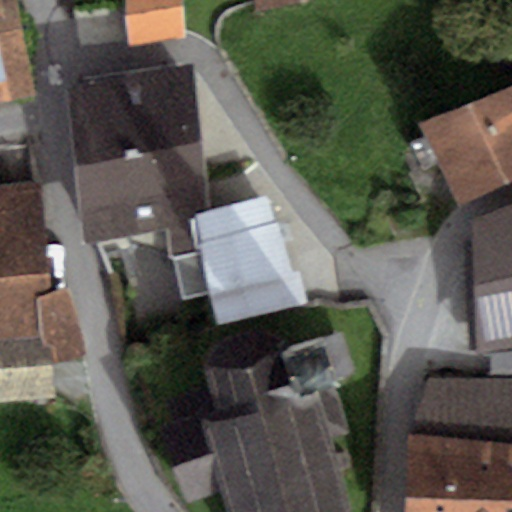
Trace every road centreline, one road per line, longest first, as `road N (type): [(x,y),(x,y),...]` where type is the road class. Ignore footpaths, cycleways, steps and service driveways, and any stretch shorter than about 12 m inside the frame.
road 1 (residential): [(158,511),(97,401),(51,71),(32,0)]
road 2 (residential): [(511,196),(463,218),(419,310),(400,398),(390,511)]
